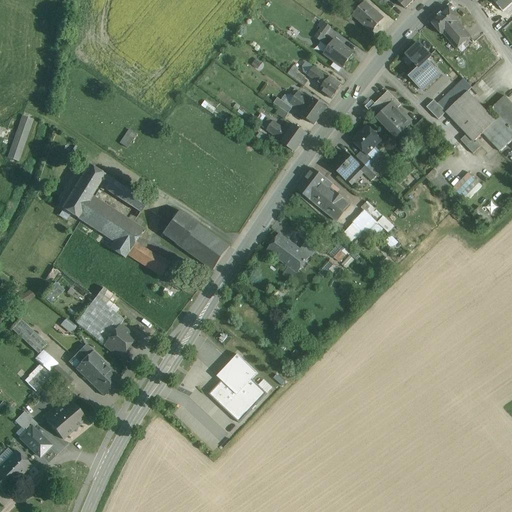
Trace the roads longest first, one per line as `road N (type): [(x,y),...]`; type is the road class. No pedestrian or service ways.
road 1 (tertiary): [(88,511),(115,449),(272,207),(376,64),(437,0)]
road 2 (unknown): [(118,421),(82,375),(82,339),(99,304)]
